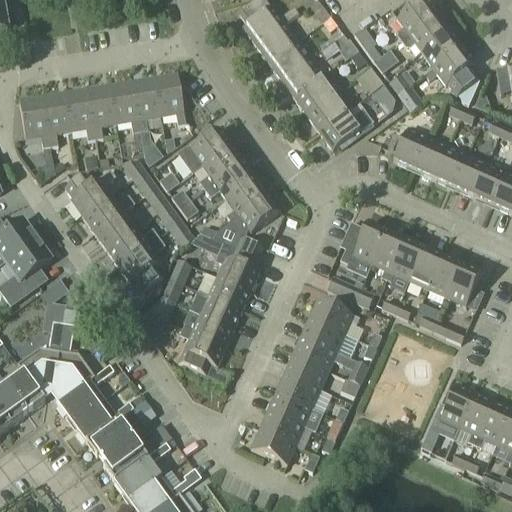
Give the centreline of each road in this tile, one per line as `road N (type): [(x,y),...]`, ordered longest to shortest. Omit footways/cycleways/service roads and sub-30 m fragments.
road 1 (residential): [(215,451),(34,197),(2,135),(9,80),(200,43)]
road 2 (residential): [(310,189),(319,214),(315,242),(215,451)]
road 3 (residential): [(310,189),(370,192),(511,255)]
road 4 (residential): [(295,177),(200,43)]
